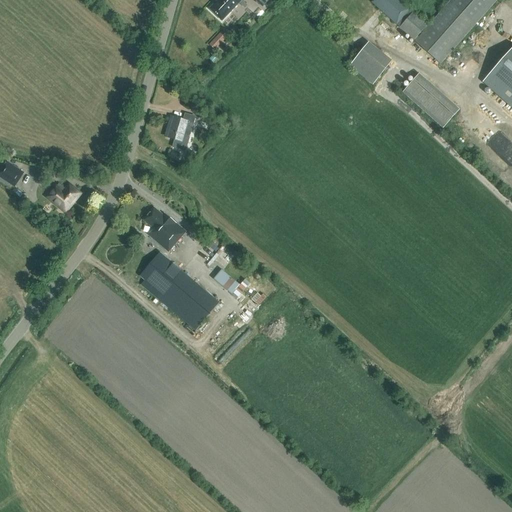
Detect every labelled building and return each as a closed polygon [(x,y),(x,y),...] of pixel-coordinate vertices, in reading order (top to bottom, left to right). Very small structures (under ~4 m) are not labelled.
[(218,0),(210,9),(222,20),(241,0),(218,0)] [(451,0),(428,26),(398,0),(373,0),(371,3),(439,64),(495,0),(451,0)] [(221,33),(209,45),(214,50),(226,38),(221,33)] [(376,85),(397,61),(374,41),(353,65),(376,85)] [(511,50),(484,83),(511,107),(511,50)] [(450,71),(456,62),(451,58),(445,67),(450,71)] [(401,92),(441,129),(457,111),(417,74),(401,92)] [(214,117),(201,112),(198,121),(211,126),(214,117)] [(174,117),(168,138),(175,140),(173,148),(184,151),(186,150),(189,138),(188,136),(190,135),(195,117),(185,114),(184,120),(174,117)] [(23,173),(7,163),(0,173),(0,176),(15,186),(23,173)] [(80,194),(70,186),(67,190),(59,184),(48,197),(60,207),(62,204),(68,209),(80,194)] [(148,235),(169,253),(186,232),(166,215),(164,217),(154,208),(144,220),(153,229),(148,235)] [(153,287),(149,292),(196,332),(220,304),(164,257),(145,280),(153,287)] [(222,270),(214,280),(232,295),(237,299),(250,284),(245,280),(240,286),(222,270)]
